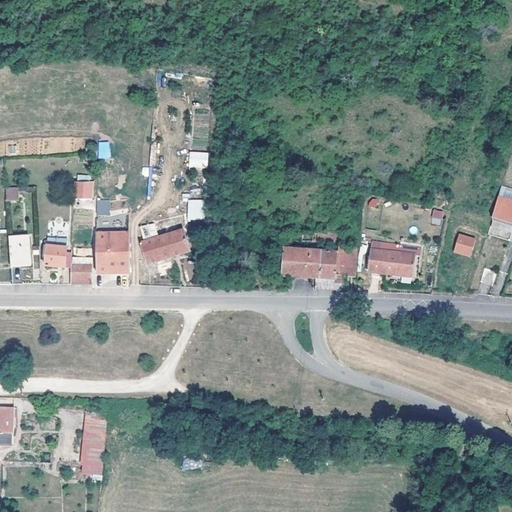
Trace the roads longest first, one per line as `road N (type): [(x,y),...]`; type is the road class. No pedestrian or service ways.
road 1 (tertiary): [(281,303),(0,299)]
road 2 (track): [(200,301),(169,367),(149,382),(0,385)]
road 3 (tertiary): [(332,371),(426,401),(511,444)]
road 4 (tertiary): [(511,314),(318,303)]
